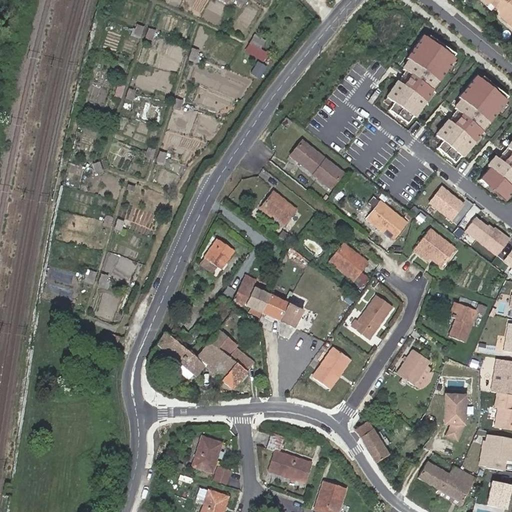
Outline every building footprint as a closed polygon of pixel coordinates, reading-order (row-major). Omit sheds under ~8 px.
[(144,27),(137,25),(134,35),(141,37),(144,27)] [(156,30),(149,28),(145,38),(153,40),(156,30)] [(255,33),(245,50),(264,61),(269,53),(262,49),(267,41),(255,33)] [(459,58),(425,35),(404,68),(414,73),(406,84),(399,80),(387,96),(419,118),(459,58)] [(201,51),(192,48),(188,60),(197,63),(201,51)] [(266,66),(257,61),(251,72),(260,78),(266,66)] [(450,118),(437,134),(466,157),(510,100),(479,74),(462,96),(463,98),(455,108),(460,110),(453,120),(450,118)] [(121,98),(125,86),(118,84),(114,96),(121,98)] [(136,90),(129,88),(125,98),(133,101),(136,90)] [(183,100),(176,98),(173,108),(180,110),(183,100)] [(291,121),(285,117),(281,123),(287,127),(291,121)] [(342,172),(300,140),(289,152),(313,171),(310,174),(329,188),(342,172)] [(511,198),(511,142),(508,146),(509,147),(502,158),(498,154),(489,165),(492,167),(482,177),(509,202),(511,198)] [(152,159),(155,149),(148,147),(145,157),(152,159)] [(167,154),(160,151),(156,162),(163,165),(167,154)] [(99,161),(92,164),(97,175),(104,172),(99,161)] [(352,176),(357,170),(349,163),(344,170),(352,176)] [(442,185),(429,203),(452,221),(467,204),(442,185)] [(275,213),(273,215),(287,227),(300,211),(275,191),(264,204),(275,213)] [(368,202),(375,207),(380,201),(373,196),(368,202)] [(406,223),(380,201),(375,207),(366,218),(392,240),(406,223)] [(270,219),(273,215),(275,213),(264,204),(259,210),(270,219)] [(407,212),(403,216),(409,221),(412,216),(407,212)] [(110,227),(113,218),(107,216),(103,225),(110,227)] [(477,217),(465,231),(497,256),(511,239),(495,227),(494,227),(490,224),(489,226),(477,217)] [(124,221),(118,219),(115,228),(121,230),(124,221)] [(290,226),(285,233),(295,242),(301,235),(290,226)] [(423,252),(431,258),(440,265),(454,249),(432,231),(415,252),(420,256),(423,252)] [(237,250),(219,237),(206,257),(201,263),(215,272),(219,266),(224,269),(237,250)] [(369,264),(345,242),(332,259),(356,279),(369,264)] [(428,262),(431,258),(423,252),(420,256),(428,262)] [(93,284),(97,272),(87,269),(83,282),(93,284)] [(111,277),(101,273),(98,286),(108,289),(111,277)] [(249,307),(261,312),(268,294),(253,288),(257,279),(245,273),(241,281),(239,279),(234,291),(227,286),(220,297),(228,303),(231,298),(249,307)] [(279,322),(286,304),(287,302),(268,294),(261,312),(279,322)] [(352,333),(365,341),(388,309),(372,298),(352,326),(355,329),(352,333)] [(454,328),(450,326),(447,336),(465,343),(476,311),(452,302),(447,316),(453,318),(457,320),(454,328)] [(286,304),(279,322),(293,327),(307,333),(316,311),(305,306),(303,311),(286,304)] [(261,312),(249,307),(247,311),(259,317),(261,312)] [(176,342),(167,334),(165,333),(163,332),(161,333),(156,344),(179,363),(188,370),(192,374),(195,376),(204,365),(221,380),(233,364),(225,357),(216,350),(207,342),(189,328),(176,342)] [(207,342),(216,350),(228,337),(218,329),(207,342)] [(216,350),(225,357),(236,344),(228,337),(216,350)] [(115,358),(120,345),(110,340),(105,354),(115,358)] [(334,374),(346,361),(333,351),(311,378),(327,391),(338,377),(334,374)] [(429,365),(431,363),(414,352),(399,374),(405,378),(409,380),(416,385),(429,365)] [(511,361),(496,358),(491,391),(511,394),(511,361)] [(233,364),(221,380),(231,388),(243,372),(240,370),(244,366),(237,360),(233,364)] [(349,364),(346,361),(334,374),(338,377),(349,364)] [(188,370),(179,363),(174,368),(188,379),(192,374),(188,370)] [(432,368),(429,365),(416,385),(420,388),(427,386),(433,377),(435,372),(431,369),(432,368)] [(384,384),(379,381),(375,386),(380,389),(384,384)] [(511,394),(497,392),(494,408),(497,408),(494,428),(511,430),(511,394)] [(464,394),(445,394),(445,423),(453,423),(448,434),(459,438),(465,423),(464,394)] [(355,431),(375,463),(388,455),(368,423),(355,431)] [(281,452),(286,438),(271,433),(266,447),(275,450),(268,470),(306,484),(314,464),(281,452)] [(511,437),(487,434),(486,440),(483,440),(480,466),(486,466),(486,468),(506,471),(507,464),(511,464),(511,437)] [(222,441),(201,435),(191,467),(212,474),(222,441)] [(417,477),(424,482),(430,485),(431,483),(439,467),(426,460),(417,477)] [(232,471),(218,466),(214,480),(227,485),(232,471)] [(475,477),(455,466),(450,473),(439,467),(431,483),(443,490),(441,496),(460,508),(475,477)] [(326,511),(335,484),(322,480),(311,511),(326,511)] [(511,498),(511,484),(494,481),(488,506),(509,511),(511,498)] [(337,511),(345,488),(335,484),(326,511),(337,511)] [(224,511),(230,496),(208,489),(207,490),(199,487),(195,501),(203,504),(200,511),(224,511)]
